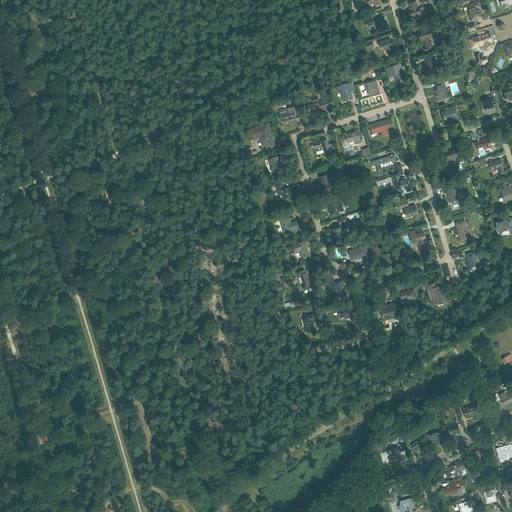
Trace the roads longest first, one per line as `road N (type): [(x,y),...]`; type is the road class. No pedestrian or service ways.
road 1 (residential): [(372,282),(328,264),(297,142),(423,98)]
road 2 (track): [(0,304),(61,511)]
road 3 (track): [(0,2),(40,24),(80,15),(98,77)]
road 4 (residential): [(435,511),(420,472),(511,416)]
road 5 (residential): [(449,259),(425,175),(436,139)]
